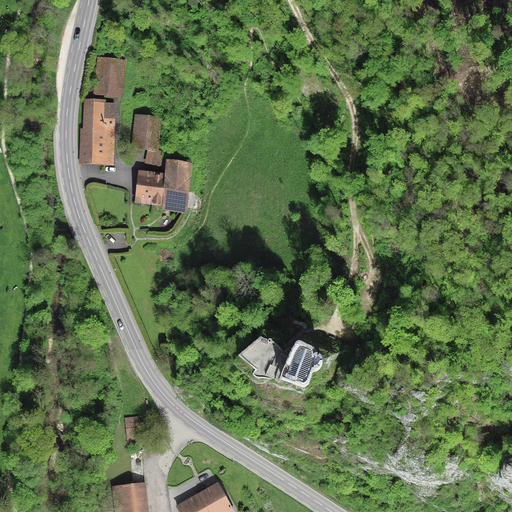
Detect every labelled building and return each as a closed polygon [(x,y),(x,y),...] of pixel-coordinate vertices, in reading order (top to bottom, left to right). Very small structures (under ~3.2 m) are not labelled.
[(94,94),(119,97),(123,62),(98,59),(94,94)] [(93,104),(93,103),(85,103),(84,132),(82,132),(80,164),(111,165),(113,105),(93,104)] [(161,152),(156,151),(158,120),(136,118),(132,148),(149,151),(146,165),(158,166),(161,152)] [(190,165),(166,162),(165,177),(138,174),(135,203),(182,209),(181,214),(186,214),(186,209),(185,209),(190,165)] [(292,356),(289,361),(288,368),(285,376),(284,378),(283,382),(284,384),(296,388),(305,391),(307,390),(308,390),(309,389),(315,375),(317,375),(320,374),(322,372),(324,369),(324,367),(324,364),(322,362),(319,359),(319,356),(318,354),(304,349),(301,348),(300,349),(298,350),(297,351),(292,356)] [(126,437),(139,435),(137,423),(125,424),(126,437)] [(226,511),(231,510),(218,486),(177,509),(178,511),(226,511)] [(143,511),(141,487),(114,490),(117,511),(143,511)]
